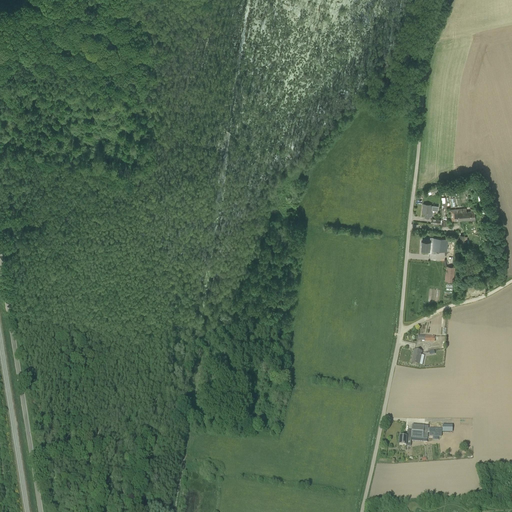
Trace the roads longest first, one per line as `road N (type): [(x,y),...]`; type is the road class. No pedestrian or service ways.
road 1 (unclassified): [(399,332),(426,66),(447,0)]
road 2 (unclassified): [(39,511),(0,255)]
road 3 (unclassified): [(361,511),(399,332)]
road 4 (unclassified): [(399,332),(511,281)]
